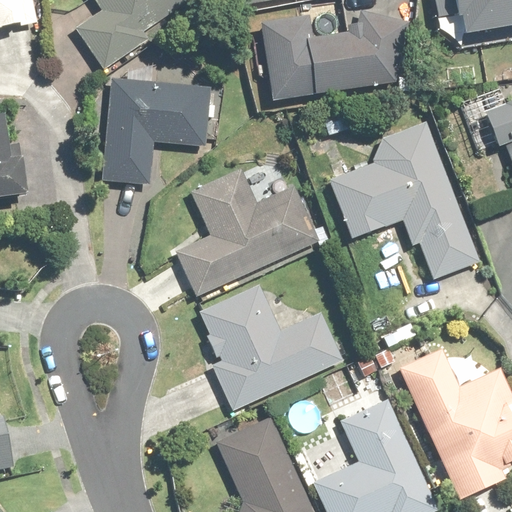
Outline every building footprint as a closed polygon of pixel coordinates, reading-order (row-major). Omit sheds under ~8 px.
[(0,0),(0,32),(36,26),(31,0),(0,0)] [(176,0),(182,0),(188,7),(196,0),(95,0),(105,13),(79,32),(107,71),(146,42),(136,30),(176,0)] [(244,0),(246,9),(292,0),(244,0)] [(511,32),(511,0),(436,0),(444,44),(511,32)] [(399,60),(402,39),(392,20),(364,16),(347,35),(315,41),(311,18),(260,27),(275,108),(376,89),(399,60)] [(154,188),(156,145),(205,147),(206,104),(169,103),(170,87),(110,85),(107,187),(154,188)] [(502,155),(487,161),(500,196),(511,191),(511,106),(507,108),(499,88),(461,102),(469,124),(488,117),(502,155)] [(349,109),(323,118),(331,140),(357,131),(349,109)] [(12,148),(7,119),(0,119),(0,199),(30,195),(22,147),(12,148)] [(414,250),(421,247),(436,284),(485,264),(428,125),(384,142),(373,169),(330,186),(353,243),(403,222),(414,250)] [(294,192),(258,209),(241,172),(193,194),(214,239),(178,256),(199,300),(319,245),(294,192)] [(210,336),(208,337),(220,366),(214,368),(234,412),(345,364),(324,316),(282,334),(262,288),(201,315),(210,336)] [(511,393),(502,372),(460,391),(444,354),(402,373),(462,505),(504,486),(498,474),(511,467),(511,393)] [(436,511),(439,511),(388,404),(343,425),(361,463),(313,486),(325,511),(436,511)] [(313,511),(271,420),(217,445),(244,504),(241,511),(313,511)] [(3,421),(0,421),(0,471),(13,469),(3,421)]
